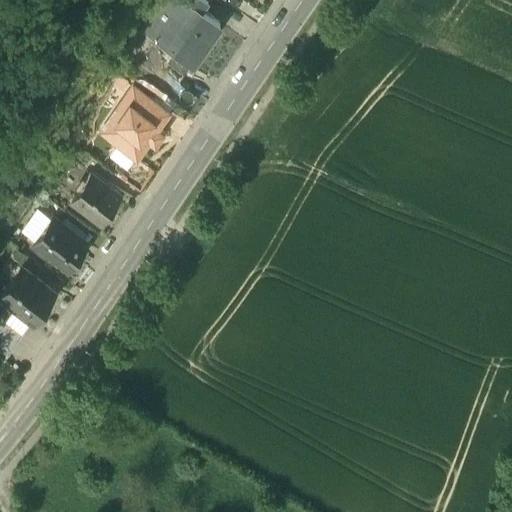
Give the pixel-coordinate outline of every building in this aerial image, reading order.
[(177,0),(166,0),(142,35),(156,45),(184,5),(177,0)] [(209,7),(199,0),(187,0),(184,5),(202,17),(209,7)] [(202,17),(184,5),(156,45),(175,58),(193,70),(220,30),(202,17)] [(193,70),(175,58),(167,69),(185,81),(193,70)] [(133,93),(108,128),(117,135),(111,143),(136,161),(167,117),(133,93)] [(118,197),(88,177),(70,202),(100,223),(118,197)] [(85,245),(50,221),(32,246),(68,270),(85,245)] [(54,294),(22,272),(1,302),(12,309),(34,324),(54,294)] [(12,309),(0,327),(0,354),(9,360),(34,324),(12,309)]
